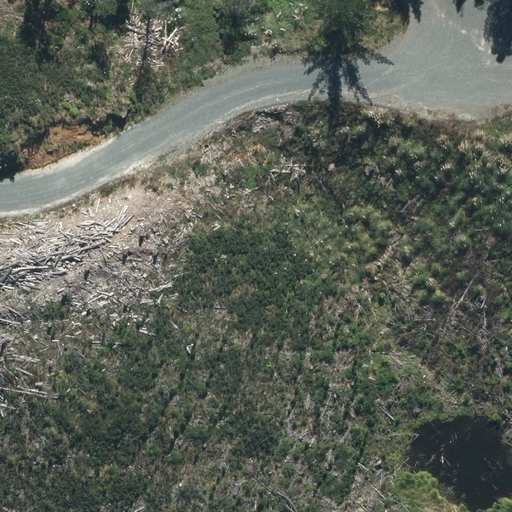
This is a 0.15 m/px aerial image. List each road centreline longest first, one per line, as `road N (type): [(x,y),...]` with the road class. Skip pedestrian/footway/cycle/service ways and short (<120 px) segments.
road 1 (track): [(511,79),(344,98),(79,188),(0,189)]
road 2 (track): [(511,71),(381,0)]
